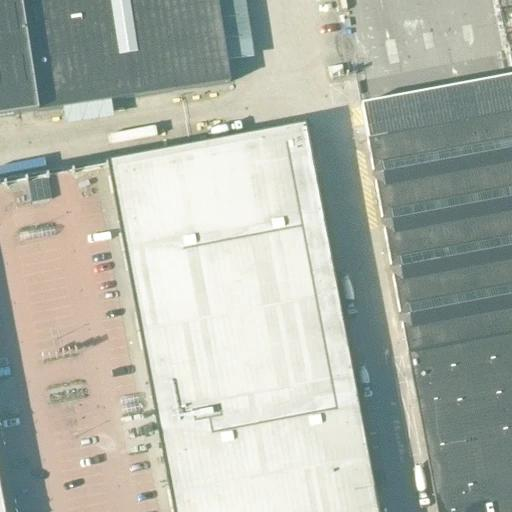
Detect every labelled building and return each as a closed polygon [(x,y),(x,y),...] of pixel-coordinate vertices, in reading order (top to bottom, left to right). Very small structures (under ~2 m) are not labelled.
[(0,0),(0,119),(18,116),(42,113),(229,84),(226,64),(223,44),(220,23),(216,0),(0,0)] [(511,7),(511,0),(499,0),(502,9),(511,7)] [(511,511),(511,80),(361,109),(364,126),(408,357),(408,358),(409,364),(412,380),(413,385),(418,410),(417,410),(420,424),(421,424),(423,433),(422,433),(425,448),(426,448),(427,457),(426,457),(429,472),(430,471),(432,480),(431,481),(433,495),(435,495),(436,504),(435,504),(436,511),(511,511)] [(258,136),(106,165),(107,168),(153,413),(160,449),(168,494),(367,456),(314,176),(311,159),(305,127),(275,133),(258,136)] [(367,456),(168,494),(171,511),(377,511),(377,507),(374,496),(367,456)]
